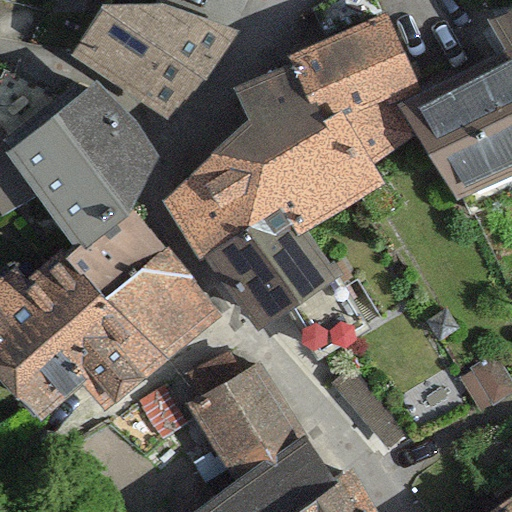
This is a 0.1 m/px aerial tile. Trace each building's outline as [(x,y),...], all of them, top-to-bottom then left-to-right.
[(107,0),(84,45),(171,110),(242,24),(193,0),(107,0)] [(217,140),(177,190),(266,320),(343,268),(315,223),(393,173),(381,157),(422,130),(397,94),(415,88),(470,186),(511,169),(511,7),(494,15),(501,30),(423,67),(394,5),(297,43),(308,59),(244,81),(257,108),(217,140)] [(106,411),(222,314),(136,207),(161,157),(134,118),(96,79),(3,157),(73,241),(29,278),(12,258),(0,267),(0,379),(38,424),(85,385),(106,411)] [(244,370),(228,346),(141,404),(165,440),(192,422),(233,482),(188,511),(378,511),(351,470),(338,478),(308,433),(258,360),(244,370)] [(511,511),(511,502),(493,511),(511,511)]
